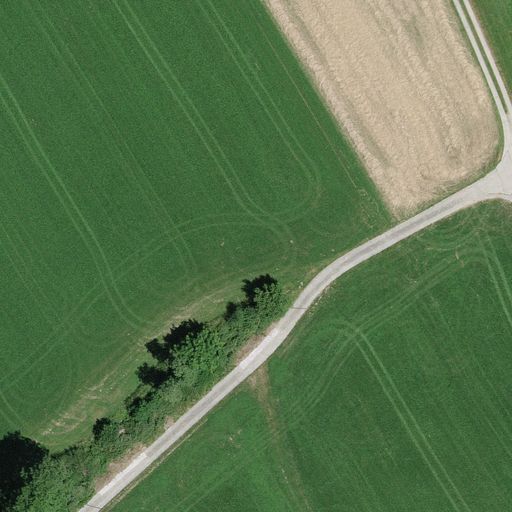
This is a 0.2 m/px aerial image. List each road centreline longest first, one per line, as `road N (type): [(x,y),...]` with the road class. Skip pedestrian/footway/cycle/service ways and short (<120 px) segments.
road 1 (track): [(82,511),(260,346),(334,263),(511,167)]
road 2 (track): [(511,157),(449,0)]
